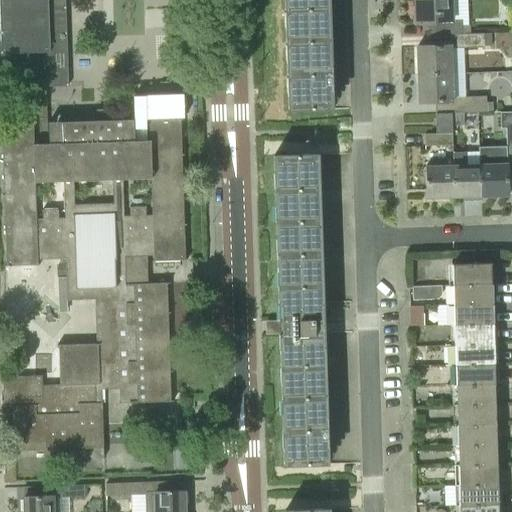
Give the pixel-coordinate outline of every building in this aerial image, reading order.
[(69,86),(69,85),(65,0),(0,0),(0,27),(1,43),(0,42),(0,47),(0,54),(1,54),(2,89),(69,86)] [(333,110),(329,0),(284,0),(288,111),(333,110)] [(433,35),(455,34),(462,34),(461,20),(454,20),(453,0),(415,0),(416,24),(432,24),(433,35)] [(455,34),(455,45),(484,44),(484,33),(462,34),(455,34)] [(418,75),(453,73),(452,45),(417,47),(418,75)] [(435,102),(454,101),(453,73),(418,75),(419,103),(435,102)] [(127,285),(126,257),(154,256),(154,262),(185,261),(180,119),(182,119),(181,95),(134,97),(134,120),(49,123),(49,144),(35,144),(34,124),(2,125),(7,266),(39,265),(39,260),(67,259),(67,278),(58,278),(59,300),(95,299),(97,343),(59,345),(61,384),(44,385),(43,375),(17,376),(18,406),(13,407),(15,452),(45,451),(45,460),(75,459),(75,450),(104,449),(102,390),(120,390),(121,404),(172,402),(167,283),(127,285)] [(457,113),(464,113),(490,112),(490,96),(457,97),(457,101),(457,113)] [(451,113),(457,113),(457,101),(454,101),(435,102),(436,114),(451,113)] [(506,128),(506,149),(493,149),(493,163),(481,164),(482,196),(508,195),(507,163),(507,156),(511,155),(511,111),(500,112),(501,129),(506,128)] [(452,133),(452,125),(451,113),(436,114),(436,134),(452,133)] [(452,125),(464,125),(464,113),(457,113),(451,113),(452,125)] [(425,146),(452,145),(452,133),(436,134),(424,134),(425,146)] [(282,334),(279,334),(284,466),(329,465),(319,154),(286,155),(286,151),(277,152),(277,155),(274,155),(279,320),(281,320),(282,334)] [(454,197),(482,196),(481,164),(467,164),(467,152),(452,153),(453,165),(454,197)] [(426,198),(454,197),(453,165),(425,166),(426,198)] [(453,285),(492,285),(491,263),(452,264),(453,285)] [(415,282),(415,295),(443,296),(444,283),(415,282)] [(454,305),(493,304),(492,285),(453,285),(454,305)] [(454,325),(493,324),(493,304),(454,305),(454,325)] [(410,307),(411,326),(423,325),(423,307),(410,307)] [(455,345),(494,344),(493,324),(454,325),(455,345)] [(455,364),(494,363),(494,344),(455,345),(455,364)] [(456,385),(495,384),(494,363),(455,364),(456,385)] [(457,405),(496,404),(495,384),(456,385),(457,405)] [(457,425),(496,424),(496,404),(457,405),(457,425)] [(458,445),(497,444),(496,424),(457,425),(458,445)] [(458,466),(497,464),(497,444),(458,445),(458,466)] [(163,469),(193,469),(193,447),(162,447),(163,469)] [(458,466),(459,485),(498,484),(497,464),(458,466)] [(146,511),(184,511),(184,491),(172,491),(172,481),(106,484),(106,496),(145,494),(146,511)] [(24,511),(55,511),(55,498),(85,497),(85,484),(35,486),(35,496),(24,497),(24,511)] [(460,505),(499,504),(498,484),(459,485),(460,505)]
